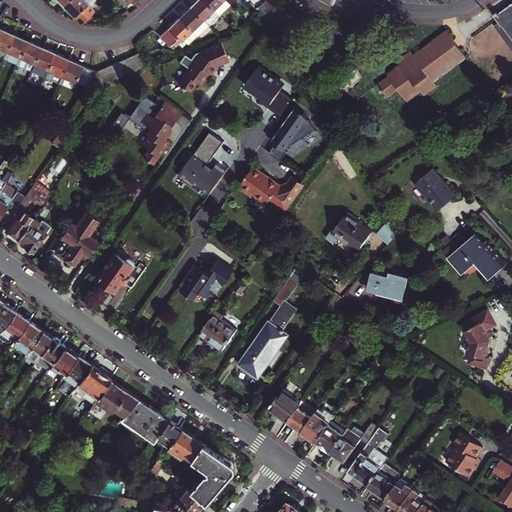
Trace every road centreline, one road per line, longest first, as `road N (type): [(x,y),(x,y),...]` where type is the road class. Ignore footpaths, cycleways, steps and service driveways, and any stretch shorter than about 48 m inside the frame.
road 1 (residential): [(0,262),(242,431)]
road 2 (residential): [(242,431),(339,295)]
road 3 (residential): [(25,0),(59,29),(92,38),(125,32),(165,0)]
road 4 (residential): [(477,0),(439,13),(331,0)]
